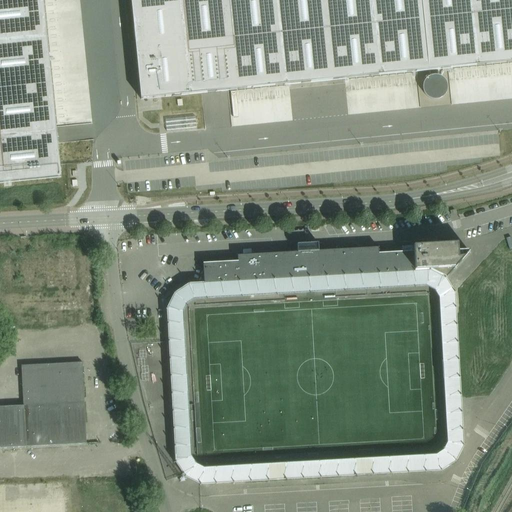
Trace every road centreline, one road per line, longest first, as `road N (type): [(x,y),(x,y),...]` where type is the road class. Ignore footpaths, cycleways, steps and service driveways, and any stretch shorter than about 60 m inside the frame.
road 1 (tertiary): [(105,217),(388,201),(511,169)]
road 2 (residential): [(109,252),(133,404),(168,511)]
road 3 (unknown): [(149,452),(0,466)]
